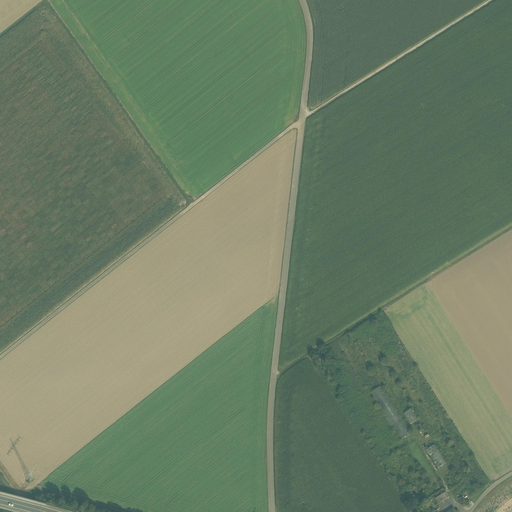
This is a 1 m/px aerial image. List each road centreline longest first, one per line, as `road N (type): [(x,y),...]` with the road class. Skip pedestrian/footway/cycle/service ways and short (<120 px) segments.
road 1 (unclassified): [(301,0),(309,43),(272,376),(271,511)]
road 2 (track): [(301,120),(0,358)]
road 3 (track): [(511,227),(272,376)]
road 4 (unknown): [(493,0),(301,120)]
